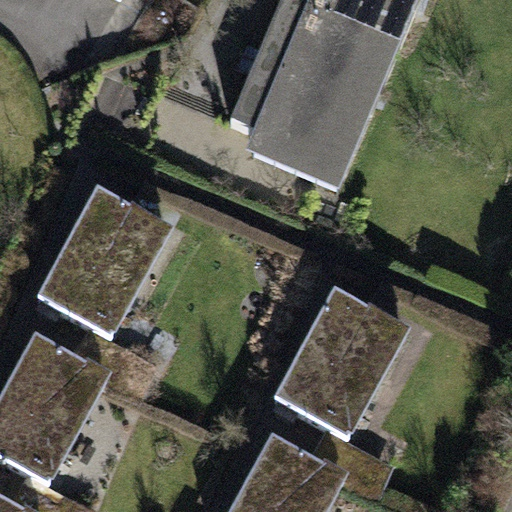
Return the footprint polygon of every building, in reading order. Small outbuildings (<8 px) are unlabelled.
[(334,204),(424,0),(282,0),(224,133),(247,143),(238,162),(334,204)] [(164,239),(94,200),(37,301),(106,340),(164,239)] [(402,341),(334,303),(275,409),(343,447),(402,341)] [(106,387),(32,347),(0,405),(0,468),(47,494),(106,387)] [(325,511),(340,486),(268,447),(231,511),(325,511)]
